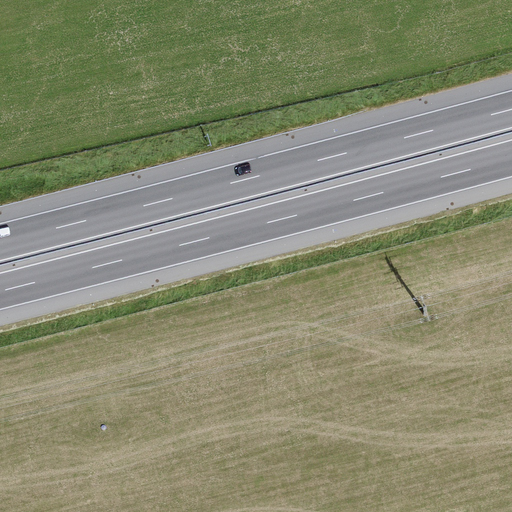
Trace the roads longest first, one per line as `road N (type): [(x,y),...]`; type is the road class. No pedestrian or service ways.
road 1 (motorway): [(0,289),(511,155)]
road 2 (motorway): [(511,106),(0,240)]
